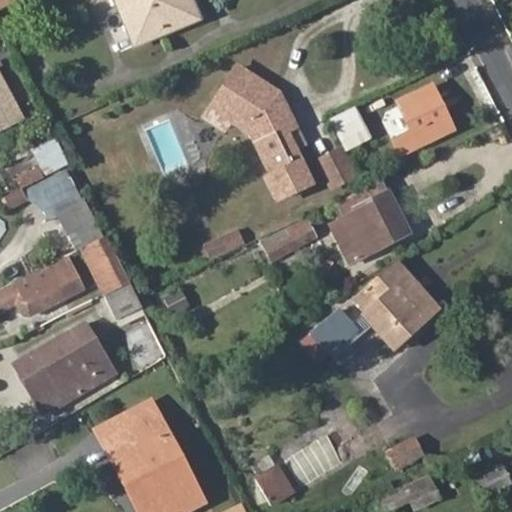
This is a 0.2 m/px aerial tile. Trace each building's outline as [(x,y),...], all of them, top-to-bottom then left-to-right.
[(122,0),(142,44),(174,29),(170,20),(192,10),(187,0),(122,0)] [(199,0),(187,0),(192,10),(170,20),(174,29),(206,15),(199,0)] [(245,120),(251,132),(272,175),(266,177),(276,197),(309,182),(292,148),(285,131),(293,126),(277,92),(235,67),(217,99),(250,118),(245,120)] [(396,104),(409,130),(391,139),(399,154),(451,128),(431,86),(396,104)] [(211,109),(251,132),(245,120),(250,118),(217,99),(211,109)] [(372,137),(356,106),(329,118),(345,150),(372,137)] [(302,143),(293,126),(285,131),(292,148),(302,143)] [(51,140),(31,152),(45,177),(66,165),(51,140)] [(313,159),(328,192),(356,179),(341,147),(313,159)] [(41,228),(48,225),(57,252),(96,239),(74,170),(27,185),(41,228)] [(372,245),(375,250),(408,233),(387,192),(353,209),(355,213),(372,245)] [(361,250),(372,245),(355,213),(344,219),(361,250)] [(259,241),(273,266),(317,241),(303,216),(259,241)] [(207,260),(245,248),(239,230),(202,242),(207,260)] [(64,259),(0,292),(0,308),(18,299),(18,304),(22,312),(28,315),(80,290),(64,259)] [(368,311),(398,346),(439,308),(395,261),(355,297),(368,311)] [(140,306),(136,298),(128,282),(103,295),(115,318),(140,306)] [(180,289),(162,298),(170,314),(188,305),(180,289)] [(368,311),(355,297),(340,312),(352,326),(368,311)] [(338,309),(312,333),(330,353),(357,330),(352,326),(340,312),(338,309)] [(312,333),(300,343),(319,363),(330,353),(312,333)] [(24,357),(50,408),(92,387),(66,336),(24,357)] [(113,458),(131,494),(138,491),(148,511),(181,511),(204,500),(193,479),(178,486),(155,439),(170,432),(161,415),(112,439),(120,455),(113,458)] [(193,479),(170,432),(155,439),(178,486),(193,479)] [(393,450),(402,465),(427,451),(417,436),(393,450)] [(106,443),(113,458),(120,455),(112,439),(106,443)] [(0,460),(0,485),(12,481),(4,459),(0,460)] [(277,465),(254,478),(270,506),(293,492),(277,465)] [(501,466),(473,480),(481,495),(509,482),(501,466)] [(148,511),(138,491),(131,494),(139,511),(148,511)]
